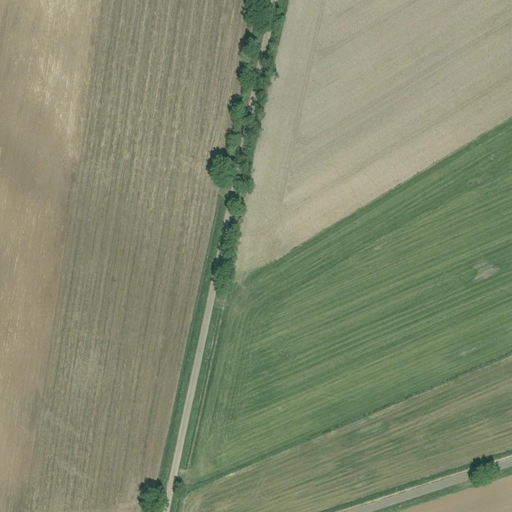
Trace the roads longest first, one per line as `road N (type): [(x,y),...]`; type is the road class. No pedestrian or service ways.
road 1 (unclassified): [(164,511),(274,0)]
road 2 (unclassified): [(511,464),(364,511)]
